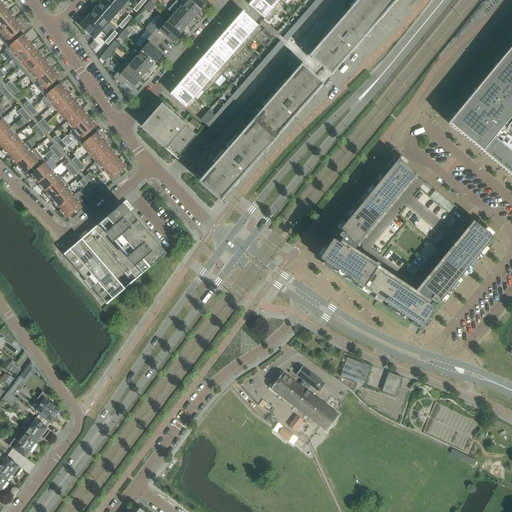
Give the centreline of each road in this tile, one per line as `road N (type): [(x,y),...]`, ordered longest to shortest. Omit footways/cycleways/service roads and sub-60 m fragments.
road 1 (tertiary): [(228,240),(31,511)]
road 2 (tertiary): [(43,511),(237,256)]
road 3 (residential): [(511,200),(430,128),(411,140),(412,150),(511,232)]
road 4 (residential): [(16,511),(79,421),(0,303)]
road 5 (residential): [(135,485),(203,394),(273,340),(299,315),(300,302)]
road 6 (tertiary): [(364,95),(294,158),(228,240)]
road 7 (residential): [(0,174),(67,233),(150,166)]
road 8 (tertiary): [(243,247),(364,95)]
road 9 (residential): [(121,130),(235,0)]
road 10 (residential): [(300,302),(438,370)]
road 11 (residential): [(431,356),(365,329),(307,292)]
road 12 (residential): [(511,252),(431,356)]
road 13 (tertiary): [(364,95),(443,0)]
road 14 (residential): [(50,31),(121,130)]
